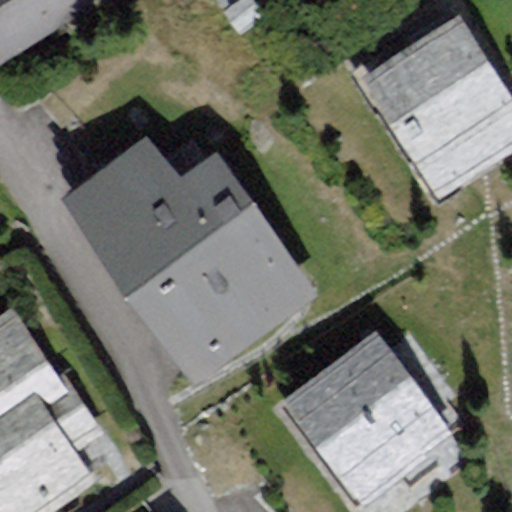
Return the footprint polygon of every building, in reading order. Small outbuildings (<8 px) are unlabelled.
[(0,0),(0,64),(83,23),(68,0),(0,0)] [(511,158),(511,116),(446,20),(350,86),(436,210),(511,158)] [(137,142),(47,198),(164,394),(306,303),(201,156),(165,181),(137,142)] [(7,311),(0,315),(0,511),(56,511),(91,488),(67,459),(97,440),(7,311)] [(370,337),(267,406),(343,511),(412,511),(470,470),(370,337)]
